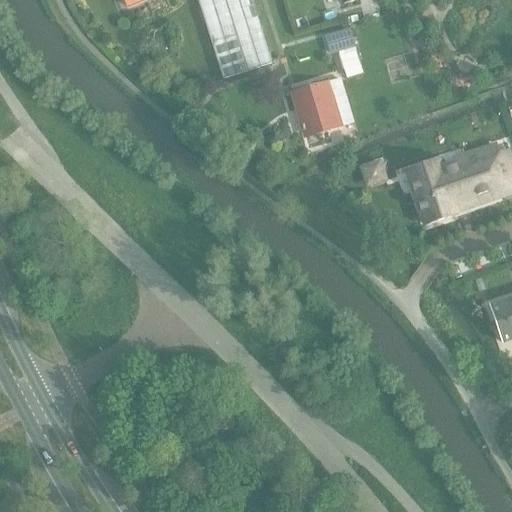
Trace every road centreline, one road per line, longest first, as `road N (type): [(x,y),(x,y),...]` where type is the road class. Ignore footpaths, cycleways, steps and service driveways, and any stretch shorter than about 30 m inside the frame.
road 1 (unclassified): [(191,313),(56,180),(0,81)]
road 2 (unclassified): [(403,304),(511,477)]
road 3 (unclassified): [(313,433),(191,313)]
road 4 (unclassified): [(45,401),(191,313)]
road 5 (residential): [(403,304),(440,254),(511,231)]
road 6 (unclassified): [(313,433),(375,465),(416,511)]
road 7 (secondary): [(114,511),(45,401)]
